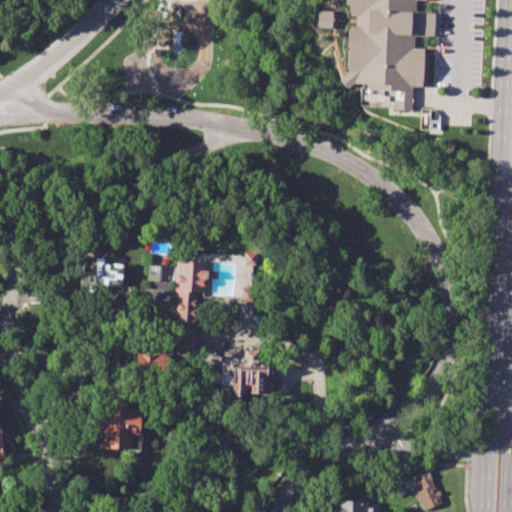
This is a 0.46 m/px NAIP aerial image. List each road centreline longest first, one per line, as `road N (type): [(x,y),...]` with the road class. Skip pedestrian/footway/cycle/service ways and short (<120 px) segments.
road 1 (residential): [(54,115),(197,121),(306,145),(367,175),(412,218),(445,271),(451,349),(417,403),(349,447)]
road 2 (residential): [(234,127),(82,200),(34,246),(13,284),(10,355),(48,462),(56,511)]
road 3 (primary): [(508,0),(485,511)]
road 4 (residential): [(488,453),(349,447)]
